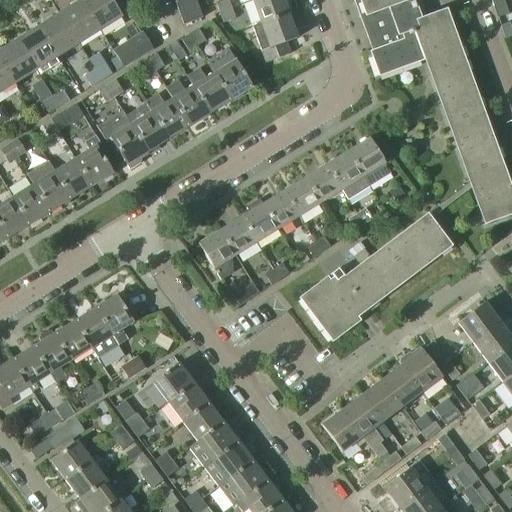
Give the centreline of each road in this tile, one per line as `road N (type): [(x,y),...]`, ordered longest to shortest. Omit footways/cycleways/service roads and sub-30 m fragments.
road 1 (residential): [(341,511),(131,229)]
road 2 (unclassified): [(131,229),(330,106),(342,87),(342,60),(320,0)]
road 3 (unclassified): [(0,310),(131,229)]
